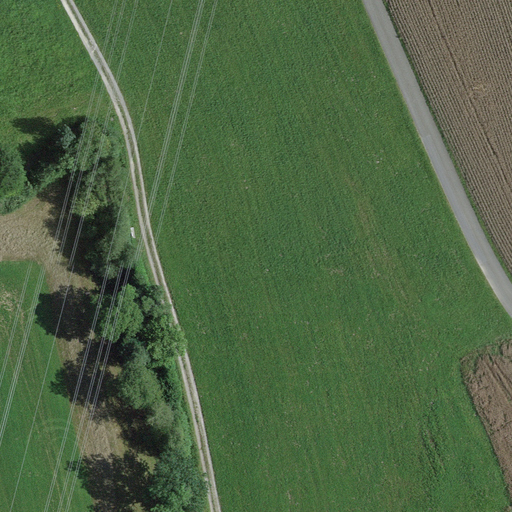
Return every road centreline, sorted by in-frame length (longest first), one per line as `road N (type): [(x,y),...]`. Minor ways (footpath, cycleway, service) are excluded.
road 1 (track): [(63,0),(113,88),(209,511)]
road 2 (unclassified): [(372,0),(473,234),(511,301)]
